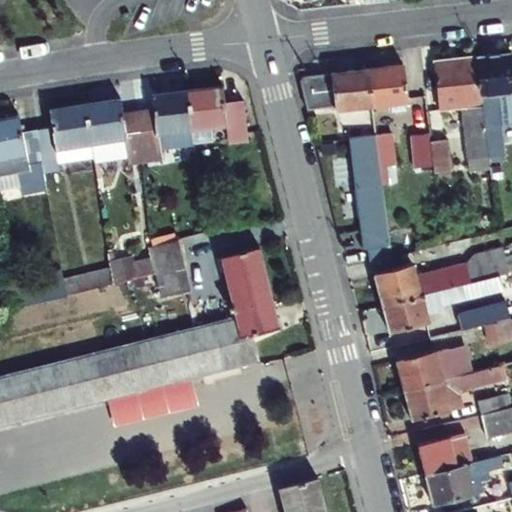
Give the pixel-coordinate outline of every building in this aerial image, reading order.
[(511,92),(511,61),(511,51),(477,56),(484,105),(492,165),(506,163),(500,126),(499,126),(494,95),(511,92)] [(484,105),(477,56),(435,61),(443,109),(484,105)] [(411,98),(406,62),(369,67),(374,103),(411,98)] [(374,103),(369,67),(333,72),(338,108),(374,103)] [(221,105),(219,88),(182,92),(188,145),(203,144),(202,134),(222,132),(223,138),(242,136),(239,103),(221,105)] [(148,97),(150,115),(133,117),(140,161),(156,159),(155,149),(188,145),(182,92),(148,97)] [(121,119),(119,102),(84,107),(93,165),(93,168),(127,163),(128,169),(141,167),(140,161),(133,117),(121,119)] [(93,165),(84,107),(49,115),(52,133),(37,136),(45,179),(59,177),(58,171),(93,165)] [(0,125),(0,182),(31,177),(34,191),(47,188),(45,179),(37,136),(24,138),(21,121),(0,125)] [(451,156),(447,131),(432,133),(436,158),(451,156)] [(394,245),(379,133),(355,136),(370,248),(394,245)] [(145,252),(102,258),(103,263),(108,296),(152,285),(145,252)] [(211,264),(227,322),(0,385),(0,434),(248,366),(235,322),(262,315),(246,255),(211,264)] [(108,296),(103,263),(56,272),(62,308),(108,296)] [(56,272),(30,278),(37,315),(62,308),(56,272)] [(30,278),(10,282),(18,321),(37,315),(30,278)] [(454,280),(426,289),(431,307),(458,299),(454,280)] [(405,283),(366,294),(373,323),(413,312),(405,283)] [(413,312),(373,323),(380,349),(421,339),(417,327),(432,323),(431,319),(487,304),(484,292),(458,299),(431,307),(413,312)] [(490,316),(451,327),(456,345),(479,339),(495,334),(490,316)] [(511,329),(495,334),(479,339),(483,355),(511,347),(511,329)] [(460,362),(439,367),(446,394),(468,388),(460,362)] [(425,368),(387,380),(395,408),(446,394),(439,367),(426,371),(425,368)] [(446,394),(395,408),(402,436),(453,423),(449,407),(495,395),(491,381),(468,388),(446,394)] [(495,411),(472,417),(476,432),(499,425),(495,411)] [(476,432),(473,432),(479,455),(511,446),(511,421),(499,425),(476,432)] [(458,449),(410,463),(418,492),(466,479),(458,449)] [(466,479),(418,492),(423,511),(452,511),(475,506),(473,501),(484,498),(482,490),(491,488),(487,473),(466,479)] [(318,511),(311,482),(274,492),(278,511),(318,511)] [(511,490),(503,493),(507,510),(511,508),(511,490)]
